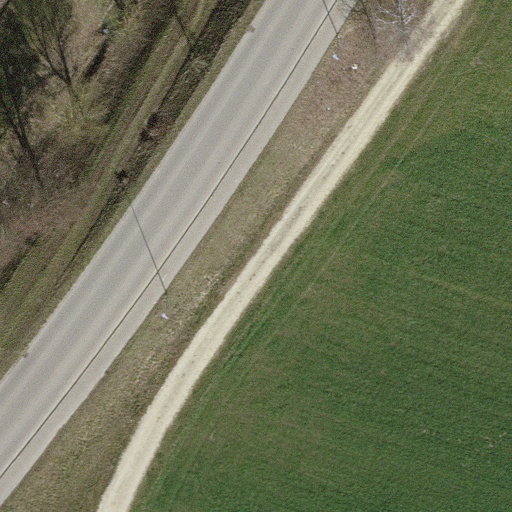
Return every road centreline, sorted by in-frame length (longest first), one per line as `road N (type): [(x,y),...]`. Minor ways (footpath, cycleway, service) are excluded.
road 1 (track): [(114,511),(143,441),(453,0)]
road 2 (residential): [(0,432),(136,252),(306,0)]
road 3 (track): [(0,299),(115,132),(184,0)]
